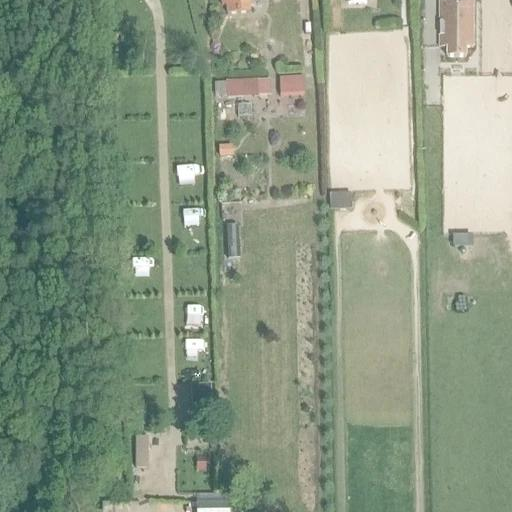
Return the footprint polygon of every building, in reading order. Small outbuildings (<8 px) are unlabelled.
[(220,0),(221,7),(226,7),(226,16),(249,14),(248,5),(251,5),(250,0),(220,0)] [(464,49),(472,49),(472,3),(439,3),(439,49),(446,49),(446,59),(464,59),(464,49)] [(394,61),(393,37),(333,39),(334,63),(394,61)] [(304,75),(279,75),(279,94),(304,94),(304,75)] [(257,79),(225,81),(227,98),(258,96),(257,79)] [(232,159),(232,147),(218,148),(218,159),(232,159)] [(237,227),(226,228),(228,261),(239,261),(237,227)] [(472,236),(453,237),(453,248),(472,248),(472,236)] [(210,385),(189,386),(191,412),(211,411),(210,385)] [(127,416),(142,414),(141,398),(125,399),(127,416)] [(149,467),(149,436),(136,436),(136,467),(149,467)] [(196,459),(195,473),(205,473),(205,459),(196,459)]
